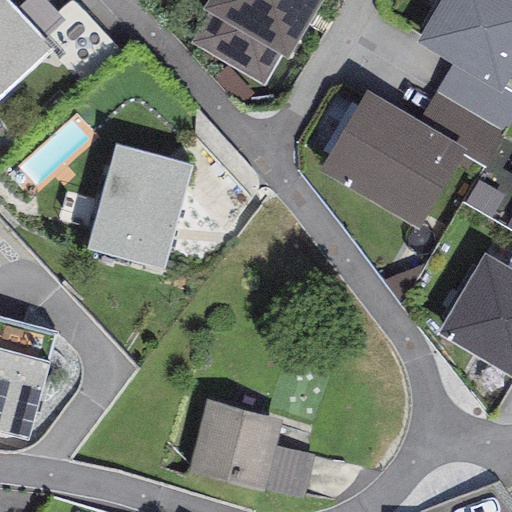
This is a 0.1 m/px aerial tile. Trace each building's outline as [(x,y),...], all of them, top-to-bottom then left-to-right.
[(0,0),(0,100),(51,54),(1,0),(0,0)] [(324,0),(208,0),(200,15),(286,65),(324,0)] [(511,76),(511,0),(444,0),(415,50),(500,98),(511,76)] [(367,99),(320,180),(419,237),(466,157),(367,99)] [(191,170),(114,149),(85,255),(162,276),(191,170)] [(511,276),(484,260),(437,340),(511,383),(511,276)] [(58,338),(0,322),(0,443),(27,451),(58,338)] [(282,424),(206,406),(188,476),(264,494),(282,424)]
